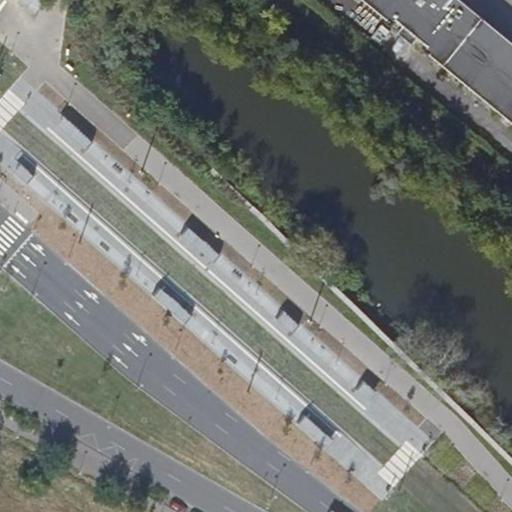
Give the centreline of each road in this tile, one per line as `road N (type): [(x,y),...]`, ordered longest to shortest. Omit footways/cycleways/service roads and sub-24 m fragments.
road 1 (secondary): [(338,511),(0,235)]
road 2 (secondary): [(0,377),(231,511)]
